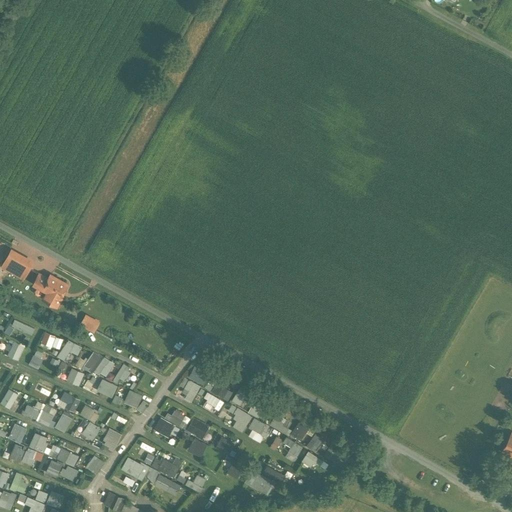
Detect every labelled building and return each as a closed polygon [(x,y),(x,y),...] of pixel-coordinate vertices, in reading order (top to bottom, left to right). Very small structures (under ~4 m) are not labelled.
[(34,261),(11,248),(0,267),(24,279),(34,261)] [(67,284),(50,275),(48,279),(39,274),(34,283),(47,291),(43,298),(56,306),(61,298),(60,297),(67,284)] [(81,324),(96,332),(102,321),(87,313),(81,324)] [(16,318),(13,325),(34,335),(37,328),(16,318)] [(9,325),(6,332),(12,335),(15,327),(9,325)] [(41,341),(59,349),(64,339),(47,330),(41,341)] [(72,350),(79,354),(84,347),(70,338),(58,355),(65,360),(72,350)] [(79,361),(105,379),(116,363),(104,354),(103,356),(94,349),(86,361),(81,357),(79,361)] [(123,385),(132,367),(124,362),(114,380),(123,385)] [(190,376),(205,384),(211,373),(196,365),(190,376)] [(73,367),(67,380),(78,385),(84,372),(73,367)] [(222,373),(212,392),(229,401),(234,391),(225,386),(230,377),(222,373)] [(113,397),(119,385),(104,377),(98,389),(113,397)] [(126,385),(136,389),(139,383),(128,379),(126,385)] [(241,404),(250,390),(242,385),(233,399),(241,404)] [(149,401),(142,399),(144,394),(131,388),(125,402),(146,410),(149,401)] [(73,394),(66,405),(74,411),(81,399),(73,394)] [(117,394),(113,401),(120,405),(124,397),(117,394)] [(264,420),(267,414),(263,411),(267,404),(257,398),(249,411),(264,420)] [(81,414),(96,422),(101,412),(86,405),(81,414)] [(279,407),(271,424),(302,440),(306,432),(313,436),(317,428),(300,419),(295,430),(290,427),(293,422),(285,418),(288,412),(279,407)] [(167,418),(160,416),(156,430),(177,437),(180,427),(186,428),(190,415),(175,410),(174,413),(168,412),(167,418)] [(114,413),(112,418),(126,423),(128,417),(114,413)] [(205,438),(211,424),(194,416),(188,430),(205,438)] [(94,440),(102,427),(91,420),(83,432),(94,440)] [(16,422),(9,437),(22,443),(29,427),(16,422)] [(115,448),(123,433),(110,427),(103,442),(115,448)] [(44,451),(50,437),(36,431),(30,445),(44,451)] [(317,452),(326,439),(317,432),(308,445),(317,452)] [(511,432),(501,451),(511,457),(511,432)] [(217,447),(230,454),(236,442),(223,435),(217,447)] [(203,456),(208,443),(194,439),(190,452),(203,456)] [(76,464),(81,454),(52,443),(48,453),(76,464)] [(341,466),(349,455),(333,443),(325,454),(341,466)] [(247,465),(241,461),(244,457),(233,449),(226,458),(233,463),(228,472),(238,479),(247,465)] [(310,450),(304,459),(319,469),(325,461),(310,450)] [(97,474),(106,460),(95,454),(87,468),(97,474)] [(129,456),(122,469),(144,480),(145,478),(178,495),(183,483),(175,479),(184,461),(177,457),(174,463),(163,457),(161,460),(157,457),(152,467),(129,456)] [(67,463),(62,475),(75,480),(80,468),(67,463)] [(277,479),(281,471),(268,464),(264,473),(277,479)] [(0,482),(7,484),(10,469),(0,466),(0,482)] [(271,494),(276,481),(252,470),(246,484),(271,494)] [(22,479),(24,473),(17,471),(11,488),(25,493),(29,481),(22,479)] [(205,486),(208,478),(197,474),(195,480),(180,475),(178,482),(206,492),(208,487),(205,486)] [(46,502),(50,493),(40,489),(37,498),(46,502)] [(47,502),(60,508),(66,496),(53,489),(47,502)] [(29,511),(43,511),(47,504),(22,492),(19,499),(33,505),(29,511)] [(126,500),(110,492),(105,503),(121,511),(126,500)]
